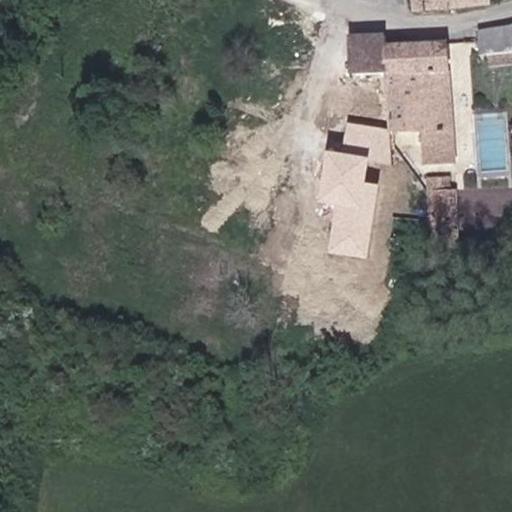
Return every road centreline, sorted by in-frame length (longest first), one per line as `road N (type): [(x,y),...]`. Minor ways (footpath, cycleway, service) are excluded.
road 1 (unknown): [(469,20),(489,180)]
road 2 (unclassified): [(511,5),(469,20),(420,23),(374,11)]
